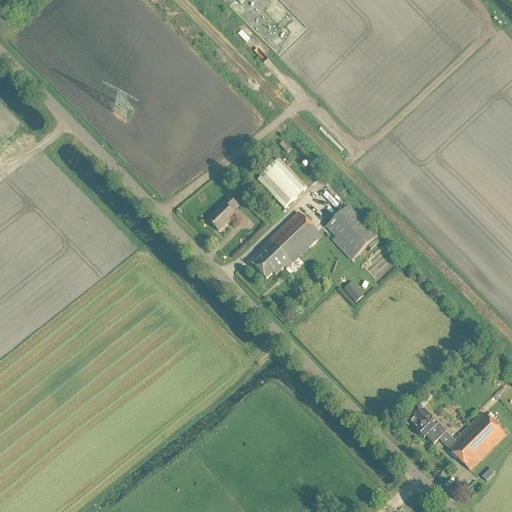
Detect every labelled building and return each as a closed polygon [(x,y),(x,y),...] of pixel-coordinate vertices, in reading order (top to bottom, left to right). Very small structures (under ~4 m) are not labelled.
[(286,153),(289,149),(282,141),(278,144),(286,153)] [(285,210),(306,189),(279,161),(257,182),(285,210)] [(232,212),(238,207),(230,199),(224,205),(225,206),(208,222),(219,234),(229,225),(230,225),(237,218),(232,212)] [(337,239),(333,243),(353,263),(378,239),(349,209),(327,229),(337,239)] [(322,239),(300,215),(259,253),(264,258),(253,268),(267,282),(274,275),(276,278),(285,270),(286,272),(292,267),(322,239)] [(469,472),(505,438),(484,415),(451,447),(442,438),(446,434),(438,426),(437,426),(424,412),(422,414),(421,413),(415,418),(416,419),(412,423),(420,431),(417,434),(423,439),(425,437),(432,446),(438,440),(469,472)]
